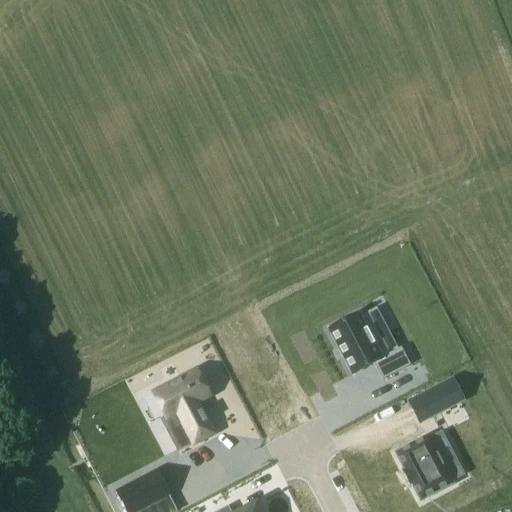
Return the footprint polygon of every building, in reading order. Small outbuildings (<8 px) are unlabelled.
[(359,314),(328,331),(352,376),(373,365),(382,381),(410,366),(401,348),(382,358),(359,314)] [(197,372),(153,395),(165,418),(161,420),(178,452),(194,445),(213,435),(200,411),(197,413),(193,406),(210,397),(207,391),(210,390),(202,376),(200,377),(197,372)] [(452,380),(409,403),(420,424),(463,402),(452,380)] [(397,453),(395,454),(396,456),(397,456),(405,471),(403,472),(410,486),(412,485),(420,500),(420,501),(421,502),(423,501),(451,486),(453,485),(452,483),(452,484),(443,467),(455,460),(441,434),(429,440),(428,439),(429,439),(428,437),(426,438),(397,453)] [(157,472),(117,493),(127,511),(174,511),(175,511),(168,497),(169,496),(157,472)]
